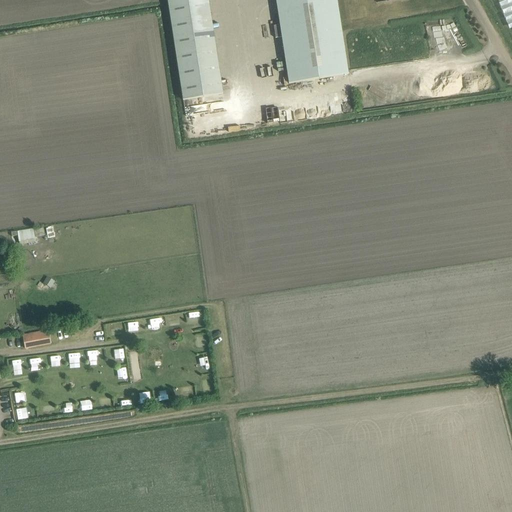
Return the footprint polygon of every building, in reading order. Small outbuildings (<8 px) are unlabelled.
[(275,0),(289,84),(348,74),(336,0),(275,0)] [(72,234),(83,233),(82,222),(71,222),(72,234)] [(51,288),(52,287),(55,289),(57,285),(54,283),(55,282),(47,277),(43,284),(51,288)] [(179,326),(178,315),(168,316),(169,326),(179,326)] [(25,350),(51,345),(49,330),(22,336),(25,350)] [(194,337),(194,348),(208,347),(208,336),(194,337)] [(110,361),(123,359),(121,347),(108,348),(110,361)] [(99,351),(89,350),(88,360),(99,361),(99,351)] [(137,351),(129,353),(134,381),(142,380),(137,351)] [(69,354),(69,369),(79,368),(79,353),(69,354)] [(61,355),(50,356),(51,366),(62,365),(61,355)] [(196,357),(196,366),(210,366),(209,356),(196,357)] [(31,370),(41,369),(41,358),(31,358),(31,370)] [(127,366),(117,367),(119,379),(128,378),(127,366)] [(159,391),(160,401),(169,399),(168,389),(159,391)] [(16,403),(27,402),(26,391),(14,392),(16,403)] [(100,394),(102,408),(110,407),(108,393),(100,394)] [(79,397),(83,411),(94,409),(90,394),(79,397)] [(64,413),(72,412),(71,398),(63,398),(64,413)] [(53,401),(43,402),(45,416),(55,415),(53,401)] [(18,419),(33,418),(31,407),(17,408),(18,419)]
